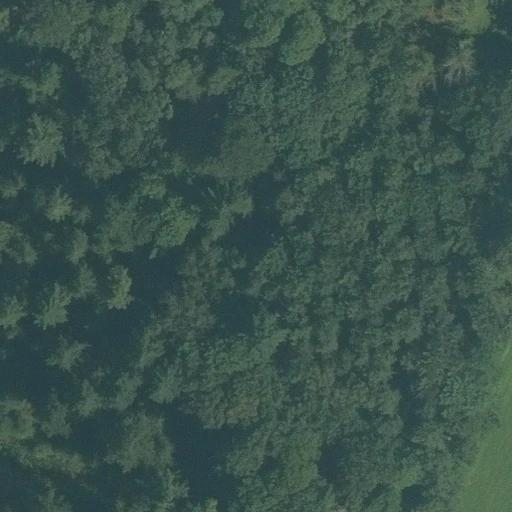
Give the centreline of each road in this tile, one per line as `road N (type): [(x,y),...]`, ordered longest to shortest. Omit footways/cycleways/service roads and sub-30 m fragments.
road 1 (track): [(302,511),(59,0)]
road 2 (track): [(415,511),(511,309)]
